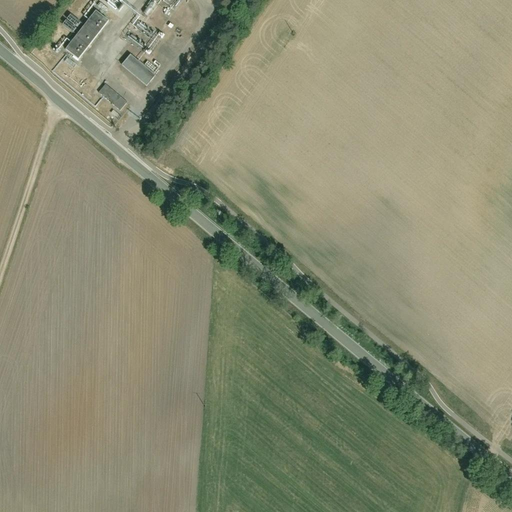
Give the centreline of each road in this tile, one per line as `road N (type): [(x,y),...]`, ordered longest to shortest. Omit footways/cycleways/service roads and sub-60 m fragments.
road 1 (tertiary): [(0,52),(511,477)]
road 2 (track): [(58,101),(0,280)]
road 3 (track): [(125,127),(238,0)]
